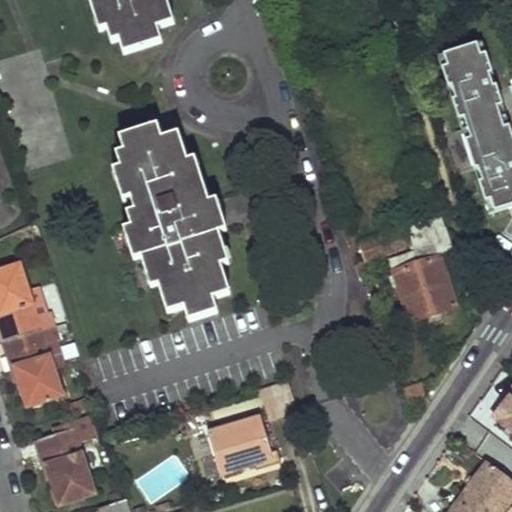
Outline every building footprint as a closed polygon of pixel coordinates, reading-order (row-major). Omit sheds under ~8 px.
[(92,0),(103,29),(111,29),(100,0),(92,0)] [(100,0),(111,29),(115,40),(121,38),(126,50),(163,37),(159,25),(173,21),(177,19),(170,0),(100,0)] [(487,56),(483,43),(477,45),(481,58),(487,56)] [(477,45),(444,56),(448,68),(443,70),(449,89),(452,88),(456,100),(453,102),(476,171),(480,170),(484,182),(480,184),(491,215),(511,207),(511,149),(493,93),(499,91),(487,56),(481,58),(477,45)] [(444,56),(439,58),(443,70),(448,68),(444,56)] [(511,131),(499,91),(493,93),(511,149),(511,131)] [(158,124),(119,137),(123,151),(116,153),(120,166),(110,168),(120,200),(128,198),(131,211),(124,212),(128,227),(120,229),(130,261),(139,258),(148,288),(156,286),(165,314),(182,308),(187,323),(216,313),(211,299),(229,294),(219,265),(227,264),(217,233),(224,230),(214,198),(207,199),(192,156),(185,158),(177,133),(162,138),(158,124)] [(412,240),(417,256),(429,252),(432,252),(426,235),(412,240)] [(390,239),(363,248),(369,263),(396,254),(390,239)] [(429,252),(417,256),(399,262),(402,271),(432,262),(429,252)] [(402,271),(394,273),(410,323),(454,309),(439,260),(432,262),(402,271)] [(0,315),(8,340),(42,329),(20,263),(0,270),(0,315)] [(368,282),(361,265),(355,268),(361,284),(368,282)] [(28,405),(62,396),(42,329),(8,340),(28,405)] [(292,383),(259,387),(261,404),(217,409),(219,423),(296,413),(292,383)] [(511,395),(492,419),(511,434),(511,395)] [(40,440),(61,505),(94,495),(78,443),(98,437),(91,414),(56,426),(58,434),(40,440)] [(208,437),(221,478),(274,460),(262,420),(208,437)] [(450,511),(505,511),(511,503),(511,481),(486,462),(450,511)] [(131,511),(128,499),(97,508),(98,511),(131,511)]
